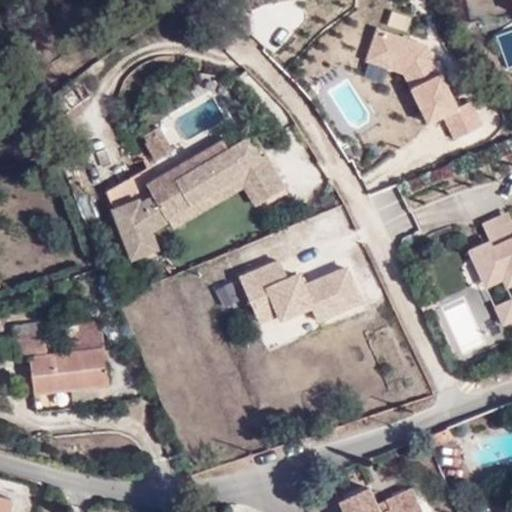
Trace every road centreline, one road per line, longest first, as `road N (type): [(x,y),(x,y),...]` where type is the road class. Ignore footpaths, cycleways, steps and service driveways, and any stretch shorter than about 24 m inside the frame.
road 1 (unknown): [(478,402),(397,298),(360,215),(271,69),(193,56),(134,75),(109,128),(109,181)]
road 2 (residential): [(281,485),(203,495),(88,488),(0,463)]
road 3 (residential): [(511,388),(281,485)]
